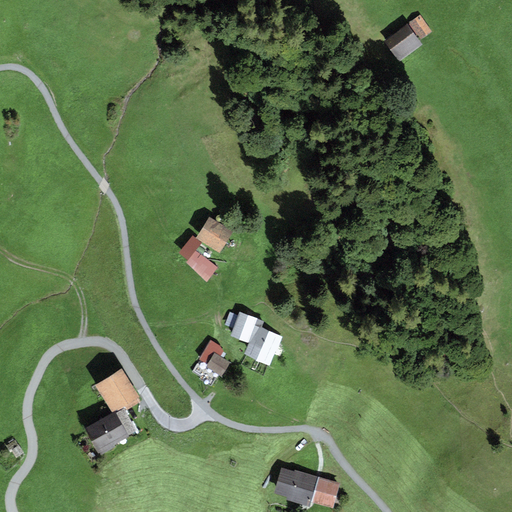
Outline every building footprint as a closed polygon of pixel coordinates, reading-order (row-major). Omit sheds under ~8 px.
[(420,14),(408,22),(420,39),(431,31),(420,14)] [(407,23),(384,40),(399,61),(422,44),(407,23)] [(233,231),(209,216),(196,238),(220,253),(233,231)] [(195,250),(201,243),(192,236),(177,252),(187,260),(185,263),(206,281),(217,267),(195,250)] [(264,321),(239,311),(238,315),(229,312),(224,325),(233,328),(230,337),(248,343),(243,353),(270,366),(282,337),(261,327),(264,321)] [(221,346),(210,339),(198,359),(206,364),(205,367),(206,367),(218,374),(221,377),(231,362),(221,356),(224,351),(221,346)] [(218,374),(206,367),(200,377),(211,384),(218,374)] [(139,397),(121,368),(95,385),(112,413),(115,411),(116,413),(125,408),(124,407),(138,397),(139,397)] [(141,401),(138,397),(124,407),(125,408),(125,410),(141,401)] [(115,411),(112,413),(84,428),(98,453),(129,436),(128,435),(135,430),(125,410),(125,408),(116,413),(115,411)] [(24,453),(14,439),(6,445),(15,458),(24,453)] [(294,471),(281,467),(274,493),(287,497),(287,500),(309,506),(310,502),(334,509),(341,483),(294,469),(294,471)]
